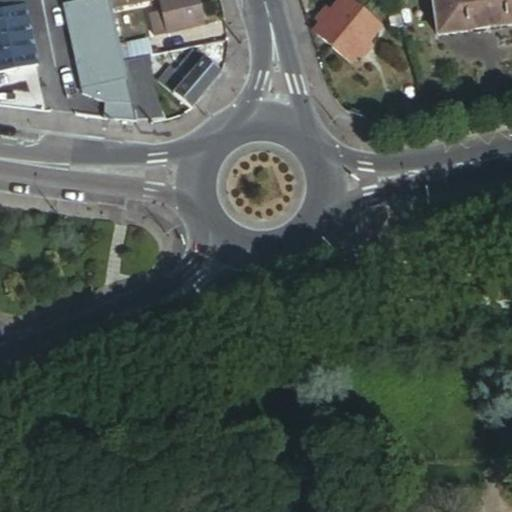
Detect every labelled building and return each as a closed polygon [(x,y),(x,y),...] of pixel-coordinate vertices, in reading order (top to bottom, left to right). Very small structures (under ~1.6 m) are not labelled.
[(0,0),(0,73),(37,66),(23,0),(0,0)] [(112,11),(109,0),(94,0),(76,4),(64,6),(81,90),(126,81),(123,64),(119,47),(112,11)] [(151,3),(150,0),(109,0),(112,11),(151,3)] [(198,0),(159,0),(159,1),(162,13),(167,35),(204,26),(198,0)] [(314,34),(332,50),(361,15),(343,0),(342,0),(331,14),(328,12),(318,24),(320,26),(314,34)] [(511,22),(511,0),(432,0),(440,37),(511,22)] [(400,21),(398,11),(390,12),(392,23),(400,21)] [(155,37),(167,35),(162,13),(150,16),(155,37)] [(361,15),(332,50),(351,65),(357,57),(360,59),(370,47),(368,45),(380,30),(361,15)] [(146,41),(119,47),(123,64),(150,58),(146,41)] [(226,59),(210,46),(201,57),(204,59),(217,69),(226,59)] [(186,80),(204,59),(201,57),(194,50),(176,72),(186,80)] [(163,56),(150,58),(156,88),(164,86),(171,77),(163,56)] [(150,58),(123,64),(126,81),(132,106),(136,122),(151,123),(163,122),(156,88),(150,58)] [(175,94),(193,109),(222,74),(217,69),(204,59),(186,80),(175,94)] [(164,86),(175,94),(186,80),(176,72),(171,77),(164,86)] [(132,106),(126,81),(81,90),(82,96),(105,105),(132,106)] [(136,122),(132,106),(105,105),(105,120),(136,122)]
